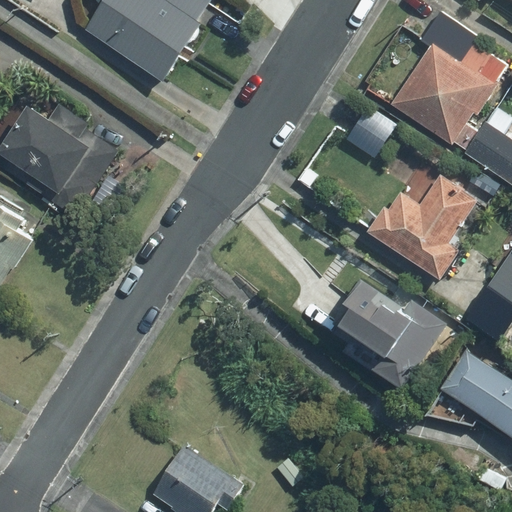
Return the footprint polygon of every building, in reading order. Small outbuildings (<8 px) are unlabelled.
[(106,0),(87,29),(172,86),(228,2),(225,0),(106,0)] [(435,45),(397,102),(457,141),(459,138),(471,147),(482,131),(470,123),(479,110),(482,112),(502,82),(499,80),(510,63),(476,40),(480,34),(445,12),(426,39),(435,45)] [(34,105),(0,156),(0,160),(80,214),(122,150),(87,127),(92,121),(64,102),(53,118),(34,105)] [(391,133),(366,115),(348,139),(373,157),(391,133)] [(469,150),(511,178),(511,134),(490,120),(482,131),(471,147),(469,150)] [(319,174),(309,167),(302,178),(312,185),(319,174)] [(133,185),(116,172),(98,195),(115,208),(133,185)] [(390,207),(375,229),(445,276),(463,249),(453,242),(482,199),(445,174),(425,204),(405,191),(394,209),(390,207)] [(0,201),(0,286),(4,289),(38,239),(23,229),(28,221),(0,201)] [(511,253),(470,317),(504,339),(511,327),(511,253)] [(382,367),(410,385),(451,322),(416,300),(411,308),(366,279),(354,299),(356,301),(345,319),(393,350),(382,367)] [(511,376),(471,350),(447,387),(511,428),(511,376)] [(191,445),(159,492),(179,506),(178,508),(183,511),(218,511),(226,500),(235,506),(250,484),(191,445)]
